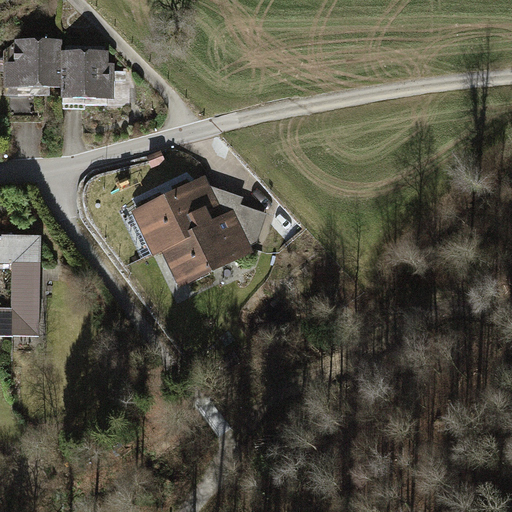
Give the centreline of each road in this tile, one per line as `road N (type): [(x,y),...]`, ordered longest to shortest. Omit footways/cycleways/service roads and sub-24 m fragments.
road 1 (track): [(51,167),(65,220),(224,433),(226,462),(190,511)]
road 2 (track): [(216,125),(511,75)]
road 3 (residential): [(0,175),(216,125)]
